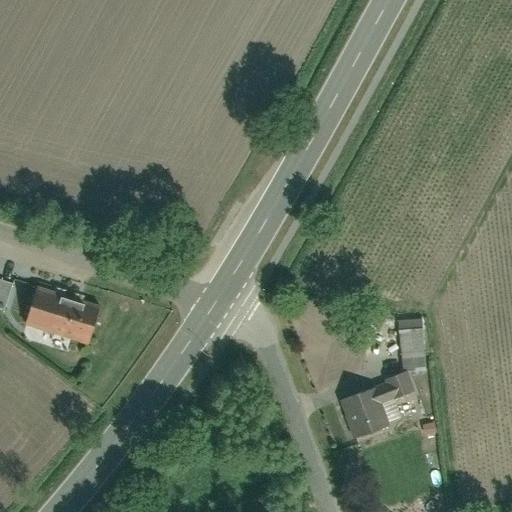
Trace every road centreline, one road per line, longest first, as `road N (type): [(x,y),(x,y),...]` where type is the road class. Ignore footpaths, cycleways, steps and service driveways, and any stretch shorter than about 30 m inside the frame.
road 1 (tertiary): [(388,0),(216,307)]
road 2 (tertiary): [(216,307),(60,511)]
road 3 (residential): [(0,229),(216,307)]
road 4 (residential): [(270,346),(334,511)]
